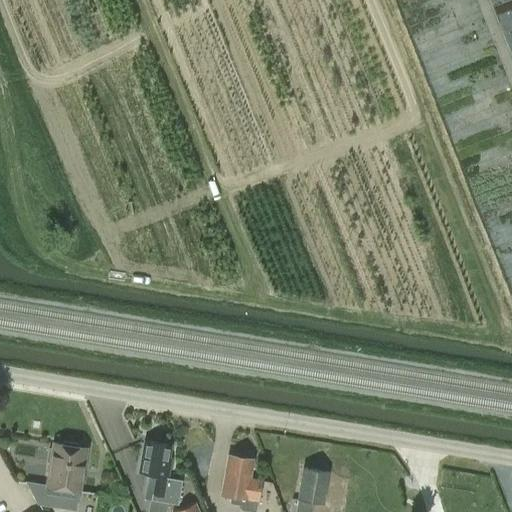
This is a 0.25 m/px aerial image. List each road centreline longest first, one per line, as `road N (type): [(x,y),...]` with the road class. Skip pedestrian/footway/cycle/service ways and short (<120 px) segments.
road 1 (track): [(511,344),(54,262),(25,230),(0,92)]
road 2 (unclassified): [(511,461),(0,379)]
road 3 (track): [(372,0),(491,295),(492,341)]
